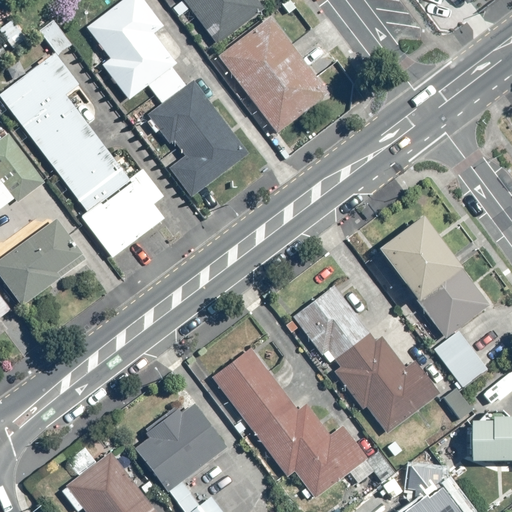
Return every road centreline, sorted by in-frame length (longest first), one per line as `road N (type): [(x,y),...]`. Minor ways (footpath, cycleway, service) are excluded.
road 1 (secondary): [(437,121),(0,458)]
road 2 (secondary): [(0,418),(293,190),(425,102)]
road 3 (residential): [(346,0),(425,102)]
road 4 (residential): [(437,121),(511,221)]
